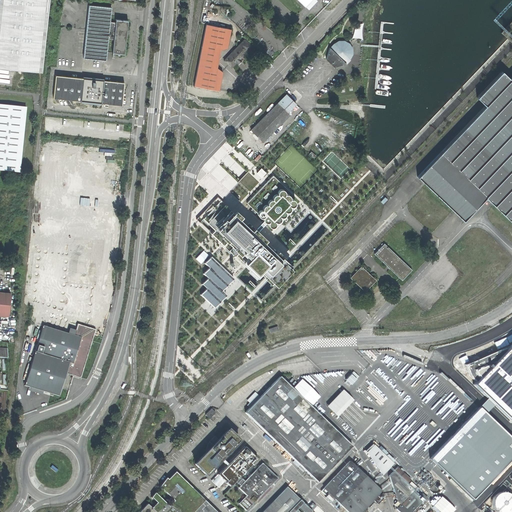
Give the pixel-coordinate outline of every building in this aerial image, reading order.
[(0,0),(0,65),(41,70),(48,0),(0,0)] [(109,39),(110,21),(112,7),(89,5),(84,58),(107,61),(109,39)] [(116,20),(116,21),(114,40),(113,53),(125,54),(127,32),(128,21),(116,20)] [(218,89),(221,71),(208,61),(211,44),(225,46),(229,28),(204,24),(193,84),(218,89)] [(280,52),(283,50),(271,38),(264,44),(269,49),(268,50),(270,52),(271,51),(277,56),(280,52)] [(247,42),(243,39),(223,59),(229,66),(234,62),(236,64),(240,60),(242,57),(240,55),(250,46),(249,44),(249,43),(247,41),(247,42)] [(330,62),(334,66),(345,62),(349,58),(351,55),(352,50),(350,45),(346,41),(342,40),(338,41),(330,46),(326,59),(330,62)] [(417,175),(462,219),(485,196),(511,222),(511,76),(510,78),(502,70),(477,95),(485,104),(417,175)] [(53,98),(122,105),(124,83),(105,81),(105,79),(94,78),(83,77),(83,79),(56,76),(53,98)] [(250,128),(262,140),(289,114),(287,112),(295,104),(286,94),(265,114),(250,128)] [(26,105),(0,102),(0,169),(19,171),(26,105)] [(283,186),(256,214),(274,231),(301,203),(283,186)] [(243,264),(232,276),(212,256),(204,264),(209,269),(204,275),(209,280),(205,284),(210,289),(204,295),(234,325),(290,267),(219,198),(197,220),(243,264)] [(385,243),(375,254),(402,280),(412,269),(385,243)] [(376,281),(362,267),(351,277),(365,292),(371,286),(376,281)] [(9,293),(0,292),(0,317),(8,318),(9,293)] [(55,326),(67,330),(70,320),(58,317),(55,326)] [(23,384),(57,394),(64,372),(79,376),(82,365),(94,328),(76,322),(73,334),(41,324),(23,384)] [(244,412),(316,482),(351,446),(279,376),(244,412)] [(326,406),(336,416),(351,401),(341,390),(326,406)] [(412,396),(385,423),(404,441),(431,414),(412,396)] [(511,440),(478,408),(430,458),(473,500),(511,459),(511,440)] [(209,418),(215,413),(212,409),(206,413),(209,418)] [(208,444),(210,447),(193,463),(204,474),(237,441),(226,431),(217,440),(215,438),(208,444)] [(243,446),(217,474),(224,481),(230,487),(256,460),(243,446)] [(382,474),(392,464),(373,446),(365,453),(380,475),(382,474)] [(380,492),(349,461),(322,489),(344,511),(365,511),(363,509),(380,492)] [(259,464),(237,488),(245,495),(237,504),(244,511),(275,478),(259,464)] [(414,511),(415,511),(417,511),(428,500),(421,494),(419,497),(405,484),(409,480),(396,468),(387,475),(395,500),(396,502),(393,506),(398,511),(414,511)] [(158,503),(153,509),(156,511),(194,511),(205,501),(176,473),(169,480),(167,479),(159,487),(174,501),(169,506),(156,494),(152,498),(158,503)] [(217,488),(224,481),(217,474),(210,481),(217,488)] [(285,487),(259,511),(311,511),(314,507),(311,504),(307,508),(285,487)] [(459,511),(467,504),(448,487),(431,505),(438,511),(459,511)] [(511,494),(509,492),(505,491),(501,491),(497,492),(494,495),(492,498),(491,502),(492,506),(493,510),(495,511),(511,511),(511,494)] [(216,511),(205,501),(194,511),(216,511)]
